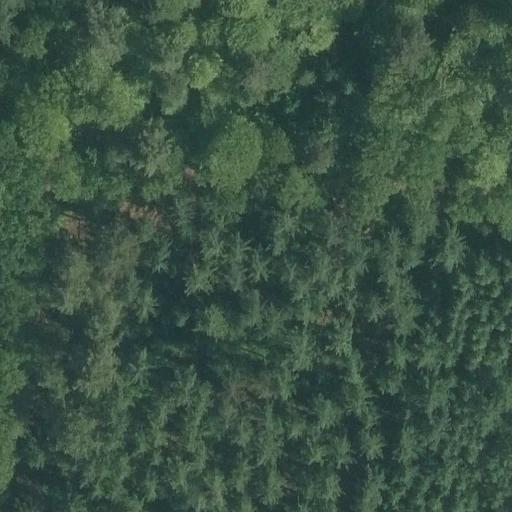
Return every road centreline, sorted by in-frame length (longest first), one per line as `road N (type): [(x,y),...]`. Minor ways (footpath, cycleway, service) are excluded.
road 1 (track): [(511,185),(84,173),(0,212)]
road 2 (track): [(84,173),(193,66),(284,0)]
road 3 (track): [(0,117),(29,0)]
